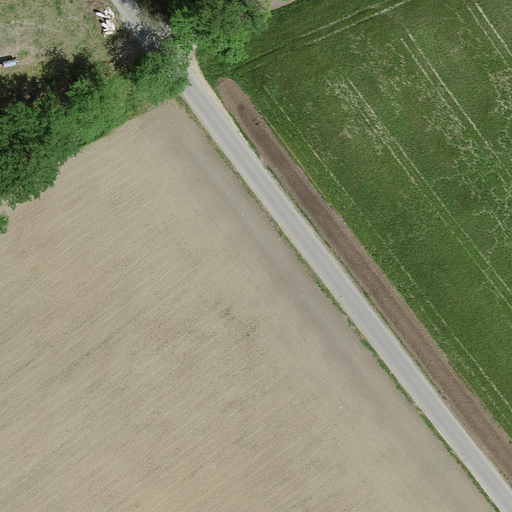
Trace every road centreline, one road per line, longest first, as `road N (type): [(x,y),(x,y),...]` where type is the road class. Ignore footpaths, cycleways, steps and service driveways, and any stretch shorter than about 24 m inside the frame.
road 1 (unclassified): [(511,501),(125,0)]
road 2 (track): [(152,35),(0,127)]
